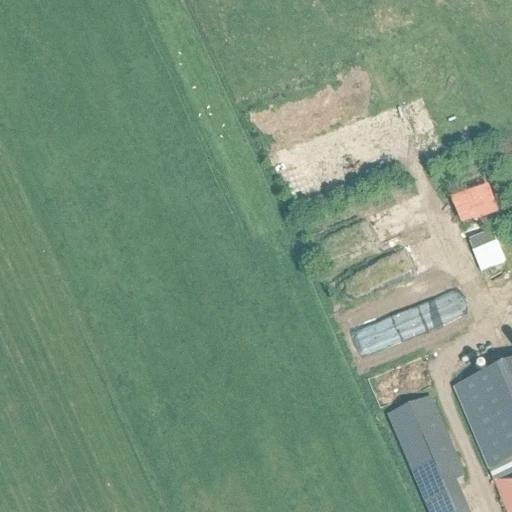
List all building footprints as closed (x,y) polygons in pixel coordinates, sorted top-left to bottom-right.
[(327,233),(336,256),(355,248),(346,226),(327,233)] [(474,254),(495,245),(491,234),(470,243),(469,243),(474,254)] [(352,295),(447,266),(440,240),(344,270),(352,295)] [(481,275),(505,265),(496,245),(495,245),(474,254),(472,255),(481,275)] [(435,296),(366,321),(373,342),(443,317),(435,296)] [(511,511),(511,366),(455,391),(493,486),(504,511),(511,511)] [(465,511),(454,485),(464,480),(430,402),(389,419),(428,511),(465,511)]
